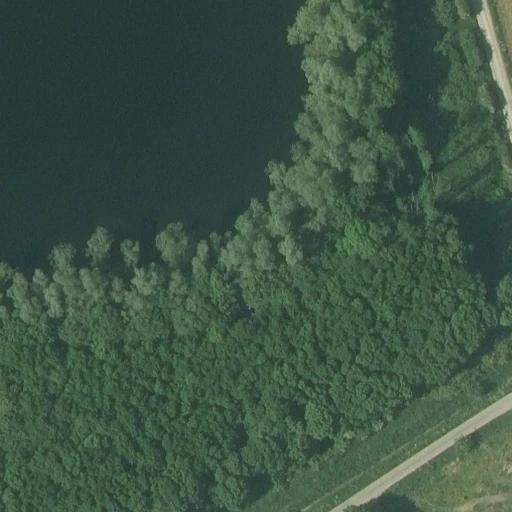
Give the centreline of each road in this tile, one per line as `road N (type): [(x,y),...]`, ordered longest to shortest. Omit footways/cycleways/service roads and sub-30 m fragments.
road 1 (unclassified): [(336,511),(511,400)]
road 2 (unclassified): [(476,0),(511,130)]
